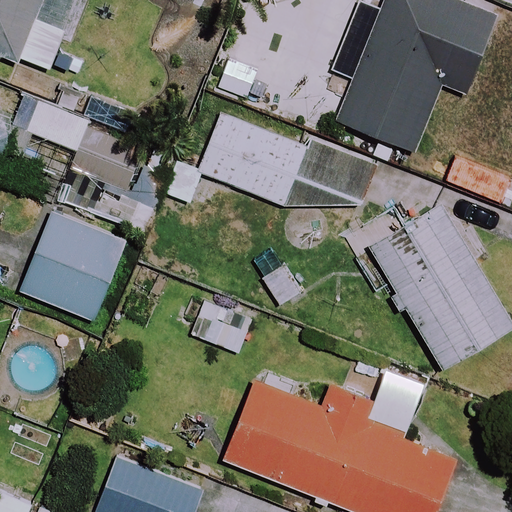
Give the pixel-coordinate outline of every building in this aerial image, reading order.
[(0,0),(0,54),(49,74),(66,31),(33,17),(39,0),(0,0)] [(493,19),(446,0),(386,0),(383,11),(354,0),(299,0),(287,33),(235,13),(205,88),(320,134),(327,117),(411,150),(438,82),(464,92),(493,19)] [(88,121),(37,100),(25,131),(78,152),(71,169),(128,192),(144,150),(86,127),(88,121)] [(0,154),(15,116),(0,109),(0,154)] [(197,171),(283,205),(306,147),(220,113),(197,171)] [(511,326),(439,205),(369,247),(440,368),(511,326)] [(125,241),(45,208),(12,288),(93,321),(125,241)] [(249,321),(203,300),(188,333),(234,354),(249,321)] [(94,370),(93,338),(54,339),(55,370),(94,370)] [(321,407),(249,379),(218,457),(359,511),(427,511),(448,459),(392,437),(400,417),(328,389),(321,407)] [(191,511),(201,489),(114,455),(92,511),(191,511)]
